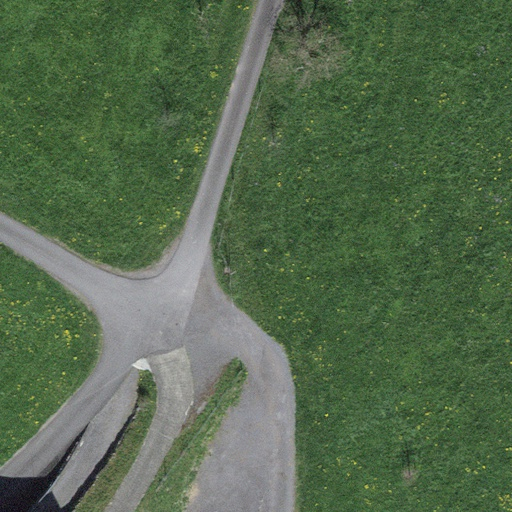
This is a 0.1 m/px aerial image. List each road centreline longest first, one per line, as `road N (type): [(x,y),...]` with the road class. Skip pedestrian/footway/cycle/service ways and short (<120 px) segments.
road 1 (unclassified): [(126,299),(195,260),(277,0)]
road 2 (unclassified): [(126,299),(123,367),(0,487)]
road 3 (unclassified): [(0,221),(126,299)]
